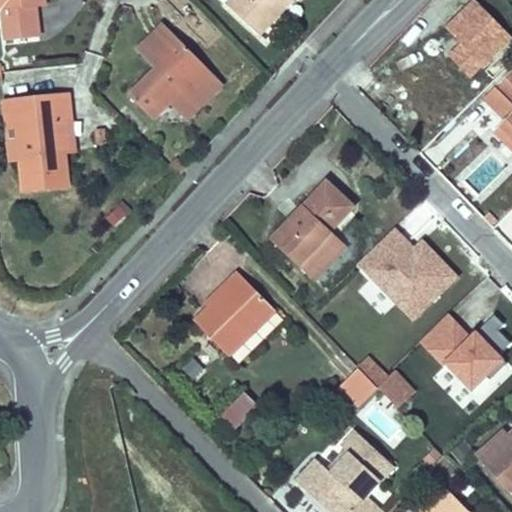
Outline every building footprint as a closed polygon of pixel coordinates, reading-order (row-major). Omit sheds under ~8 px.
[(39,8),(38,0),(0,0),(0,12),(2,12),(5,42),(39,39),(36,8),(39,8)] [(231,0),(227,5),(250,27),(262,15),(272,25),(295,0),(231,0)] [(507,39),(474,4),(447,30),(463,46),(481,65),(507,39)] [(262,15),(250,27),(260,37),(272,25),(262,15)] [(157,70),(129,96),(146,114),(168,93),(191,116),(222,86),(163,25),(145,43),(164,62),(157,70)] [(145,43),(138,50),(157,70),(164,62),(145,43)] [(469,76),(481,65),(463,46),(451,58),(469,76)] [(511,73),(496,89),(511,106),(511,115),(507,121),(495,133),(511,150),(511,73)] [(511,106),(496,89),(485,98),(507,121),(511,115),(511,106)] [(168,93),(146,114),(153,122),(170,106),(186,121),(191,116),(168,93)] [(17,124),(21,161),(24,192),(68,187),(64,153),(61,121),(70,120),(67,97),(24,101),(27,123),(17,124)] [(11,161),(21,161),(17,124),(27,123),(24,101),(4,103),(11,161)] [(70,120),(61,121),(64,153),(74,152),(70,120)] [(175,162),(171,167),(181,176),(185,171),(175,162)] [(274,240),(309,274),(339,242),(330,233),(352,209),(326,184),(274,240)] [(107,219),(117,228),(132,212),(121,203),(107,219)] [(359,267),(377,286),(414,251),(396,232),(359,267)] [(339,242),(309,274),(316,280),(346,249),(339,242)] [(459,280),(423,243),(414,251),(377,286),(413,324),(459,280)] [(230,289),(209,310),(196,322),(229,357),(253,335),(249,330),(272,308),(238,272),(226,284),(230,289)] [(226,284),(205,305),(209,310),(230,289),(226,284)] [(272,308),(249,330),(253,335),(276,312),(272,308)] [(420,347),(444,370),(471,341),(447,318),(420,347)] [(493,318),(486,325),(496,334),(503,327),(493,318)] [(486,325),(475,337),(497,358),(509,346),(496,334),(486,325)] [(497,358),(475,337),(471,341),(444,370),(474,398),(505,365),(497,358)] [(370,359),(359,369),(380,390),(399,410),(417,393),(397,373),(390,380),(370,359)] [(380,390),(359,369),(341,386),(361,407),(380,390)] [(258,411),(245,396),(221,417),(235,432),(258,411)] [(380,511),(367,499),(380,485),(396,469),(394,467),(358,432),(343,448),(348,452),(351,455),(333,474),(329,471),(309,493),(329,511),(380,511)] [(478,458),(511,495),(511,439),(506,433),(478,458)] [(351,455),(348,452),(329,471),(333,474),(351,455)] [(458,473),(444,459),(433,471),(446,484),(458,473)] [(309,493),(329,471),(318,460),(298,482),(309,493)] [(469,511),(449,491),(427,511),(469,511)]
